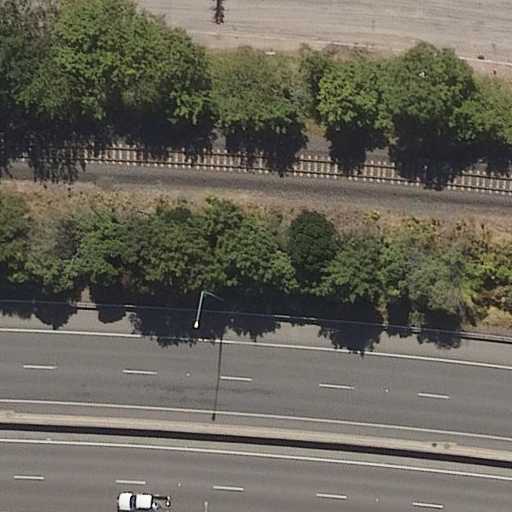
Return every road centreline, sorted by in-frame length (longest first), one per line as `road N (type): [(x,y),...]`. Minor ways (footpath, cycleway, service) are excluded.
road 1 (motorway): [(0,372),(349,387),(511,409)]
road 2 (motorway): [(453,511),(0,479)]
road 3 (residential): [(286,0),(511,21)]
